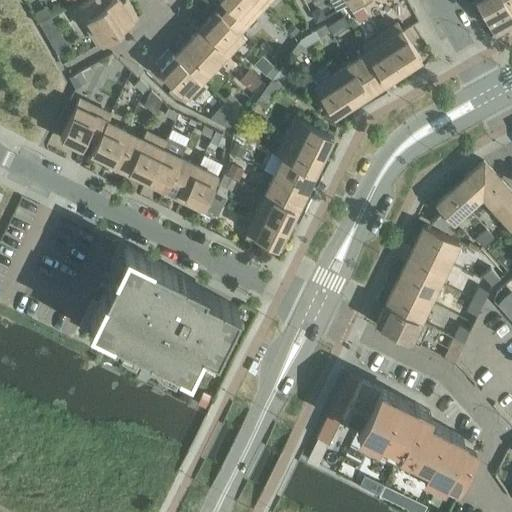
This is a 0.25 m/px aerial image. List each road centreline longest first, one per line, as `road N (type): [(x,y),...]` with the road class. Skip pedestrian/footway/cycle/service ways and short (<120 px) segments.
road 1 (residential): [(0,153),(315,309)]
road 2 (residential): [(501,511),(476,479),(496,430),(446,372),(315,309)]
road 3 (tertiary): [(315,309),(406,144),(490,97)]
road 4 (tertiary): [(217,509),(315,309)]
